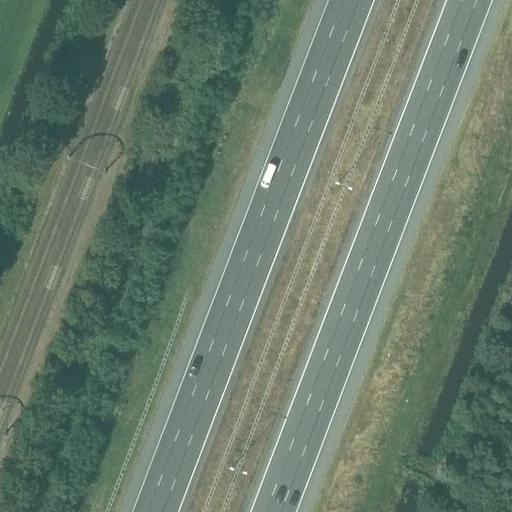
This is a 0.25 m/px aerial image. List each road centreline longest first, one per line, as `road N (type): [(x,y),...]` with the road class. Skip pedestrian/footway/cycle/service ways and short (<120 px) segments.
road 1 (motorway): [(273,511),(470,0)]
road 2 (motorway): [(351,0),(157,511)]
